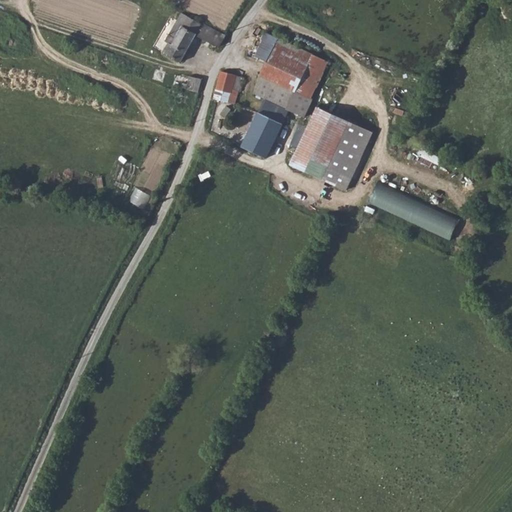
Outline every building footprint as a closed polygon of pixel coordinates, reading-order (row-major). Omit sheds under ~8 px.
[(163,52),(179,64),(196,35),(200,38),(217,50),(225,36),(191,15),(189,17),(182,13),(165,41),(168,44),(163,52)] [(295,90),(312,55),(266,34),(254,57),(267,63),(261,75),(295,90)] [(196,42),(215,54),(217,50),(200,38),(196,42)] [(327,61),(312,55),(295,90),(261,75),(253,92),(265,98),(258,112),(281,123),(288,109),(304,115),(312,98),(310,98),(327,61)] [(219,73),(213,100),(227,103),(230,91),(240,92),(244,78),(219,73)] [(201,81),(188,76),(184,90),(196,94),(201,81)] [(349,189),(374,130),(317,106),(291,165),(349,189)] [(264,157),(281,123),(258,112),(242,146),(264,157)] [(420,148),(415,162),(443,172),(448,158),(420,148)]
